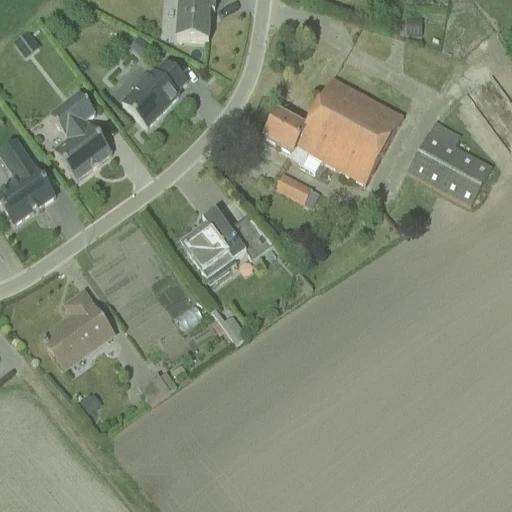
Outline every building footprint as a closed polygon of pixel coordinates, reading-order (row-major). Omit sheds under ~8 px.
[(214,0),(177,0),(174,44),(207,47),(208,28),(207,28),(208,16),(213,16),(214,0)] [(404,39),(420,40),(420,24),(405,24),(404,39)] [(27,37),(12,49),(23,63),(38,52),(27,37)] [(132,96),(120,109),(145,134),(178,101),(175,98),(186,86),(164,65),(153,76),(152,75),(145,82),(142,79),(129,92),(132,96)] [(412,105),(341,66),(304,133),(277,117),(262,144),(290,159),(287,165),(313,179),(320,168),(364,192),(412,105)] [(52,157),(75,186),(110,159),(86,127),(94,121),(93,120),(94,119),(76,97),(47,120),(67,145),(52,157)] [(434,127),(405,178),(469,212),(491,173),(453,152),(459,141),(434,127)] [(54,202),(15,146),(0,155),(0,167),(13,186),(0,195),(0,215),(11,231),(54,202)] [(273,194),(302,210),(303,209),(310,213),(317,200),(310,195),(310,194),(281,179),(273,194)] [(180,250),(205,286),(244,258),(251,266),(272,251),(246,222),(228,235),(214,216),(201,225),(205,232),(180,250)] [(295,289),(304,300),(310,295),(296,278),(293,281),(295,289)] [(41,344),(63,378),(112,344),(82,300),(65,312),(73,323),(41,344)] [(169,310),(174,322),(190,316),(185,304),(169,310)] [(209,318),(233,351),(245,343),(230,322),(223,328),(214,315),(209,318)] [(165,377),(158,382),(168,397),(175,392),(165,377)] [(168,397),(158,382),(156,380),(136,393),(149,411),(168,397)] [(78,407),(88,420),(100,410),(91,400),(89,402),(87,400),(78,407)]
